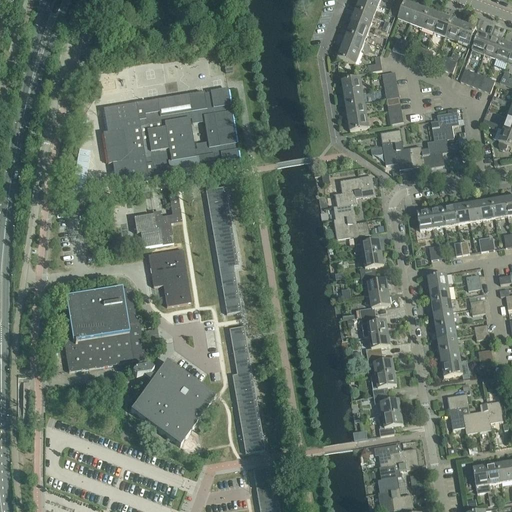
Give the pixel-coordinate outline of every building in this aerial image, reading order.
[(356,12),(374,19),(379,7),(361,0),(356,12)] [(402,2),(396,0),(394,0),(390,12),(397,14),(402,2)] [(405,3),(398,21),(410,25),(417,8),(405,3)] [(422,30),(429,12),(417,8),(410,25),(422,30)] [(352,24),(370,31),(374,19),(356,12),(352,24)] [(434,34),(440,17),(429,12),(422,30),(434,34)] [(446,39),(452,21),(440,17),(434,34),(446,39)] [(457,43),(464,26),(452,21),(446,39),(457,43)] [(347,36),(365,42),(370,31),(352,24),(347,36)] [(470,48),(477,30),(464,26),(457,43),(470,48)] [(479,34),(472,52),(484,57),(491,39),(479,34)] [(343,47),(361,54),(365,42),(347,36),(343,47)] [(496,61),(503,44),(491,39),(484,57),(496,61)] [(397,41),(393,52),(399,55),(403,43),(397,41)] [(405,57),(410,45),(403,43),(399,55),(405,57)] [(508,66),(511,55),(511,47),(503,44),(496,61),(508,66)] [(338,60),(356,66),(361,54),(343,47),(338,60)] [(421,49),(416,61),(422,64),(427,52),(421,49)] [(429,66),(434,54),(427,52),(422,64),(429,66)] [(444,58),(440,70),(446,73),(451,61),(444,58)] [(453,75),(457,63),(451,61),(446,73),(453,75)] [(369,75),(382,73),(381,66),(376,66),(368,68),(369,75)] [(465,72),(461,84),(466,86),(471,74),(465,72)] [(472,88),(477,76),(471,74),(466,86),(472,88)] [(479,91),(483,79),(477,76),(472,88),(479,91)] [(484,93),(489,81),(483,79),(479,91),(484,93)] [(361,80),(342,83),(344,95),(363,92),(361,80)] [(396,80),(383,82),(384,89),(397,87),(396,80)] [(490,95),(495,83),(489,81),(484,93),(490,95)] [(397,87),(384,89),(385,95),(398,93),(397,87)] [(108,134),(103,135),(108,166),(113,165),(117,188),(239,168),(227,91),(105,111),(108,134)] [(363,92),(344,95),(346,108),(365,105),(363,92)] [(365,105),(346,108),(348,121),(367,117),(365,105)] [(400,105),(387,107),(388,114),(401,112),(400,105)] [(401,112),(388,114),(390,120),(402,118),(401,112)] [(459,127),(457,115),(437,118),(438,125),(439,130),(452,128),(459,127)] [(350,134),(369,131),(367,117),(348,121),(350,134)] [(391,127),(403,124),(402,118),(390,120),(391,127)] [(503,132),(511,134),(511,121),(508,120),(503,132)] [(448,142),(454,141),(452,128),(439,130),(432,131),(434,144),(448,142)] [(402,145),(400,132),(381,136),(383,148),(395,146),(402,145)] [(511,148),(511,134),(503,132),(499,144),(500,144),(498,148),(500,151),(503,152),(506,151),(508,147),(511,148)] [(449,155),(448,142),(434,144),(427,145),(429,152),(429,158),(443,156),(449,155)] [(386,168),(399,166),(396,153),(395,146),(383,148),(386,168)] [(408,151),(411,171),(425,169),(423,159),(422,153),(421,149),(408,151)] [(408,151),(403,152),(396,153),(399,166),(400,173),(411,171),(408,151)] [(84,194),(90,154),(79,152),(72,193),(84,194)] [(469,164),(467,152),(461,153),(463,165),(469,164)] [(425,171),(445,168),(443,156),(429,158),(423,159),(425,169),(425,171)] [(362,200),(376,198),(372,178),(360,180),(362,193),(361,193),(362,198),(362,200)] [(340,183),(342,195),(342,196),(355,194),(361,193),(362,193),(360,180),(340,183)] [(225,189),(206,192),(207,199),(226,196),(225,189)] [(356,199),(355,194),(342,196),(342,195),(335,197),(337,209),(354,207),(357,207),(356,199)] [(226,196),(207,199),(208,206),(228,203),(226,196)] [(140,235),(143,250),(174,245),(172,245),(171,238),(173,238),(171,226),(182,224),(178,197),(169,198),(171,210),(172,217),(162,219),(161,215),(134,220),(137,236),(140,235)] [(507,219),(504,200),(492,202),(495,221),(507,219)] [(495,221),(492,202),(480,204),(483,223),(495,221)] [(228,203),(208,206),(209,212),(229,209),(228,203)] [(483,223),(480,204),(467,206),(470,225),(483,223)] [(470,225),(467,206),(455,208),(458,227),(470,225)] [(356,219),(354,207),(337,209),(334,210),(336,222),(347,220),(347,221),(354,219),(356,219)] [(458,227),(455,208),(443,210),(446,229),(458,227)] [(229,209),(209,212),(210,219),(230,216),(229,209)] [(446,229),(443,210),(430,212),(433,231),(446,229)] [(417,214),(420,233),(433,231),(430,212),(417,214)] [(384,213),(368,216),(370,223),(385,221),(384,213)] [(230,216),(210,219),(211,225),(231,222),(230,216)] [(336,222),(334,222),(337,242),(350,240),(348,227),(347,221),(347,220),(336,222)] [(231,222),(211,225),(212,232),(232,229),(231,222)] [(356,226),(348,227),(350,240),(354,240),(370,237),(367,224),(356,226)] [(232,229),(212,232),(213,238),(233,235),(232,229)] [(233,235),(213,238),(215,245),(234,242),(233,235)] [(355,246),(355,247),(361,246),(363,258),(382,255),(380,242),(371,244),(370,237),(354,240),(354,241),(355,246)] [(495,252),(493,240),(486,241),(488,253),(495,252)] [(479,242),(481,254),(488,253),(486,241),(479,242)] [(234,242),(215,245),(216,251),(235,248),(234,242)] [(470,256),(468,244),(461,245),(463,257),(470,256)] [(454,246),(457,258),(463,257),(461,245),(454,246)] [(235,248),(216,251),(217,258),(236,255),(235,248)] [(445,260),(443,248),(436,249),(438,261),(445,260)] [(429,250),(431,262),(438,261),(436,249),(429,250)] [(165,298),(167,309),(192,305),(183,252),(148,257),(154,289),(163,288),(165,298)] [(236,255),(217,258),(218,264),(238,261),(236,255)] [(365,271),(360,272),(361,279),(376,276),(375,270),(384,268),(382,255),(363,258),(365,271)] [(238,261),(218,264),(219,271),(234,268),(239,268),(238,261)] [(234,268),(219,271),(220,277),(235,275),(234,268)] [(235,275),(220,277),(222,290),(237,288),(235,275)] [(362,286),(368,286),(370,298),(389,294),(387,282),(377,283),(376,276),(361,279),(362,286)] [(447,276),(428,280),(430,292),(449,289),(447,276)] [(479,277),(466,280),(468,286),(480,284),(479,277)] [(499,280),(501,287),(511,286),(511,278),(499,280)] [(469,293),(482,291),(480,284),(468,286),(469,293)] [(237,288),(222,290),(224,303),(239,301),(237,288)] [(449,289),(430,292),(432,306),(451,302),(449,289)] [(115,292),(66,300),(69,322),(61,324),(69,374),(86,372),(102,369),(110,368),(130,365),(146,362),(141,333),(140,329),(137,311),(134,312),(132,300),(130,290),(115,292)] [(350,291),(342,292),(343,301),(352,300),(350,291)] [(372,310),(356,313),(357,320),(361,319),(376,317),(375,311),(391,308),(389,294),(370,298),(372,310)] [(239,301),(224,303),(227,316),(236,315),(242,314),(239,301)] [(451,302),(432,306),(434,318),(453,314),(451,302)] [(483,303),(471,305),(472,311),(484,309),(483,303)] [(473,318),(485,316),(484,309),(472,311),(473,318)] [(453,314),(434,318),(436,330),(455,327),(453,314)] [(386,323),(377,324),(376,317),(361,319),(364,339),(369,339),(388,335),(386,323)] [(455,327),(436,330),(438,342),(457,339),(455,327)] [(487,327),(475,330),(476,336),(489,334),(487,327)] [(244,328),(229,331),(231,344),(246,342),(244,328)] [(159,342),(157,331),(147,332),(149,343),(159,342)] [(477,343),(490,341),(489,334),(476,336),(477,343)] [(369,339),(371,351),(366,352),(367,359),(382,356),(381,350),(391,349),(388,335),(369,339)] [(457,339),(438,342),(440,355),(459,352),(457,339)] [(246,342),(231,344),(233,357),(248,355),(246,342)] [(459,352),(440,355),(442,367),(461,364),(459,352)] [(492,352),(478,354),(480,361),(493,359),(492,352)] [(248,355),(233,357),(236,370),(251,368),(248,355)] [(368,367),(374,366),(376,378),(395,375),(393,362),(384,364),(382,356),(367,359),(368,367)] [(481,368),(494,366),(493,359),(480,361),(481,368)] [(461,364),(442,367),(444,380),(463,377),(463,381),(470,380),(467,363),(461,364)] [(193,430),(216,399),(166,364),(156,378),(152,384),(130,413),(146,424),(180,448),(193,430)] [(251,368),(236,370),(237,377),(252,374),(251,368)] [(150,370),(135,372),(132,376),(136,379),(144,378),(151,377),(152,376),(154,373),(150,370)] [(237,377),(232,377),(233,384),(253,380),(252,374),(237,377)] [(376,378),(371,379),(373,392),(374,399),(389,396),(388,389),(397,388),(395,375),(376,378)] [(151,377),(144,378),(149,382),(152,384),(156,378),(154,377),(152,376),(151,377)] [(253,380),(233,384),(234,390),(254,387),(253,380)] [(254,387),(234,390),(235,397),(255,393),(254,387)] [(255,393),(235,397),(236,403),(256,400),(255,393)] [(375,406),(380,406),(382,418),(402,414),(399,402),(390,403),(389,396),(374,399),(375,406)] [(468,409),(469,409),(467,396),(448,400),(450,412),(463,410),(468,410),(468,409)] [(256,400),(236,403),(238,410),(257,407),(256,400)] [(491,424),(495,423),(495,425),(503,423),(500,404),(487,406),(488,413),(489,413),(491,424)] [(257,407),(238,410),(239,416),(258,413),(257,407)] [(453,432),(461,430),(461,429),(465,428),(463,417),(464,417),(463,410),(450,412),(453,432)] [(258,413),(239,416),(240,423),(259,420),(258,413)] [(487,433),(487,432),(491,431),(491,432),(492,432),(491,424),(489,413),(488,413),(482,414),(476,415),(479,434),(487,433)] [(380,431),(379,431),(380,439),(395,436),(394,429),(404,427),(402,414),(382,418),(378,418),(380,431)] [(467,436),(467,435),(471,435),(471,436),(479,434),(476,415),(469,416),(464,417),(463,417),(465,428),(467,437),(467,436)] [(259,420),(240,423),(241,429),(261,426),(259,420)] [(261,426),(241,429),(242,436),(262,433),(261,426)] [(262,433),(242,436),(243,442),(263,439),(262,433)] [(263,439),(243,442),(244,449),(264,446),(263,439)] [(264,446),(244,449),(245,456),(260,454),(265,453),(264,446)] [(399,448),(376,452),(377,458),(379,457),(381,470),(386,469),(399,467),(400,467),(406,466),(404,453),(400,454),(399,448)] [(364,450),(360,457),(368,461),(371,456),(369,453),(369,452),(364,450)] [(407,473),(420,471),(417,451),(404,453),(406,466),(407,471),(407,473)] [(498,466),(501,485),(511,483),(511,471),(511,464),(498,466)] [(486,468),(489,487),(501,485),(498,466),(486,468)] [(379,470),(382,482),(382,483),(398,480),(402,479),(400,472),(400,467),(399,467),(386,469),(381,470),(379,470)] [(473,470),(478,496),(490,493),(489,487),(486,468),(473,470)] [(261,471),(253,472),(255,485),(270,483),(268,469),(261,471)] [(378,483),(380,495),(380,496),(392,494),(399,493),(400,492),(398,480),(382,483),(382,482),(378,483)] [(270,483),(255,485),(257,498),(272,496),(270,483)] [(378,496),(381,511),(394,511),(392,500),(393,500),(392,494),(380,496),(380,495),(378,496)] [(272,496),(257,498),(258,505),(273,502),(272,496)] [(412,497),(400,499),(393,500),(392,500),(394,511),(402,511),(412,510),(414,510),(412,497)] [(273,502),(258,505),(260,511),(279,508),(278,501),(273,502)]
